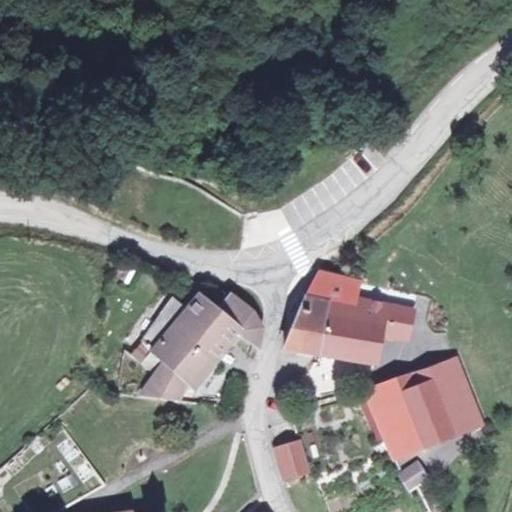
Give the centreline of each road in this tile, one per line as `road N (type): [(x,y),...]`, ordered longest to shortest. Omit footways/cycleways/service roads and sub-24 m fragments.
road 1 (unclassified): [(263,270),(294,256),(380,186),(511,50)]
road 2 (tertiary): [(0,204),(55,213),(193,261),(263,270)]
road 3 (unclassified): [(285,511),(253,440),(274,323),(263,270)]
